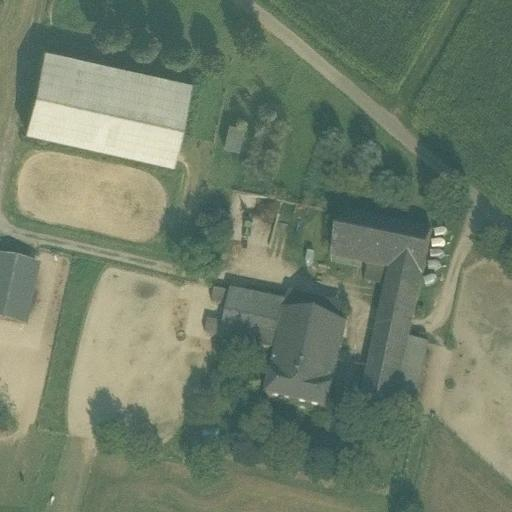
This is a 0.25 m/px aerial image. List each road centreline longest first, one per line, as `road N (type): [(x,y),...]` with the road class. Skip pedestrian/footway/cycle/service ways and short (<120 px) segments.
road 1 (unclassified): [(242,0),(511,233)]
road 2 (track): [(393,131),(466,0)]
